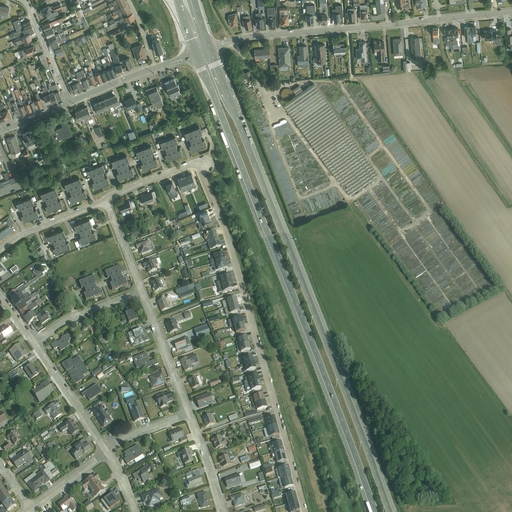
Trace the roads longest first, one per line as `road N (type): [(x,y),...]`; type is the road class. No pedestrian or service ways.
road 1 (trunk): [(390,511),(210,49)]
road 2 (trunk): [(196,54),(374,511)]
road 3 (residential): [(106,200),(205,163),(203,178),(305,511)]
road 4 (tertiary): [(210,49),(247,37),(511,13)]
road 5 (residential): [(141,292),(189,413)]
road 6 (residential): [(35,342),(103,447)]
